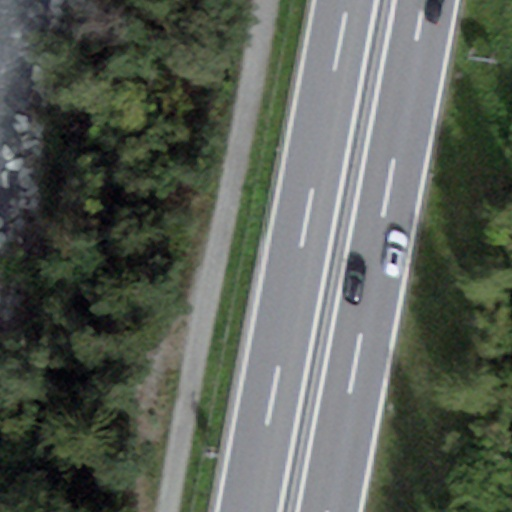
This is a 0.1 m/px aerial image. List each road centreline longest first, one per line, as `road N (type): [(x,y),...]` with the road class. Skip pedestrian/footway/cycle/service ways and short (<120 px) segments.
road 1 (trunk): [(326,511),(424,0)]
road 2 (trunk): [(346,0),(250,511)]
